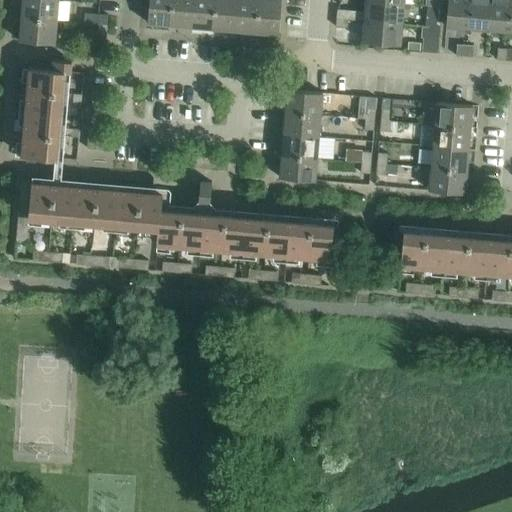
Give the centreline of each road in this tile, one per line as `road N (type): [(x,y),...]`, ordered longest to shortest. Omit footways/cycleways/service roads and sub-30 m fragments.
road 1 (residential): [(239,79),(234,139),(121,129),(126,69)]
road 2 (residential): [(511,77),(315,65)]
